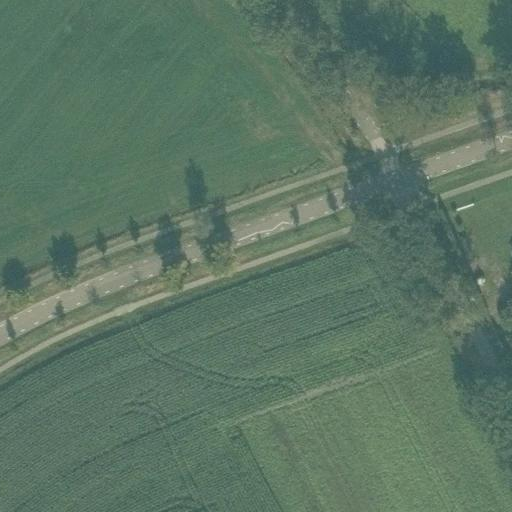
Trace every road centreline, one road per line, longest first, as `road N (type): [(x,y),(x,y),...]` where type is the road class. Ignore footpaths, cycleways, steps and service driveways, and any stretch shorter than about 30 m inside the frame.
road 1 (unclassified): [(0,332),(87,292),(399,179)]
road 2 (unclassified): [(270,0),(399,179)]
road 3 (unclassified): [(467,326),(415,210)]
